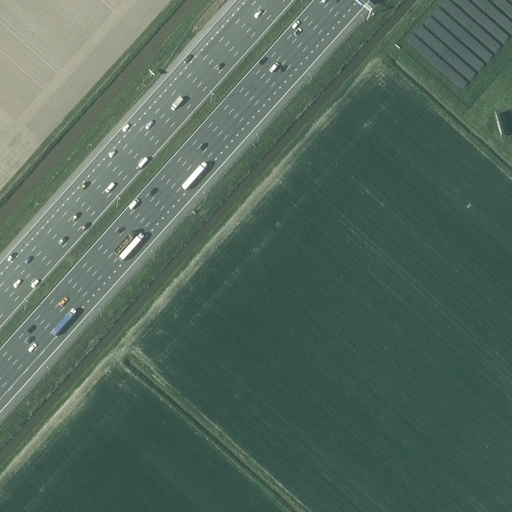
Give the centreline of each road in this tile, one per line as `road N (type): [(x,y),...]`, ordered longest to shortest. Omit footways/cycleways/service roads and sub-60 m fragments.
road 1 (motorway): [(0,373),(335,0)]
road 2 (motorway): [(271,0),(0,302)]
